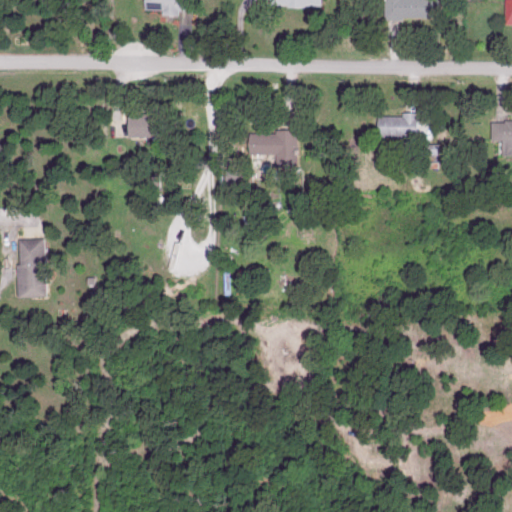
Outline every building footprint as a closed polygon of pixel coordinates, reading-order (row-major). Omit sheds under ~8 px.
[(198,0),(150,0),(151,8),(167,8),(167,13),(184,14),(184,10),(198,10),(198,0)] [(389,0),(389,16),(442,17),(442,0),(389,0)] [(138,136),(171,135),(170,113),(137,114),(138,136)] [(422,135),(422,113),(383,113),(383,136),(422,135)] [(511,119),(497,120),(498,139),(508,139),(508,154),(511,154),(511,119)] [(255,153),(280,153),(280,165),(300,166),(301,130),(256,129),(255,153)] [(246,168),(230,168),(229,186),(245,186),(246,168)] [(23,238),(26,295),(52,294),(50,237),(23,238)]
